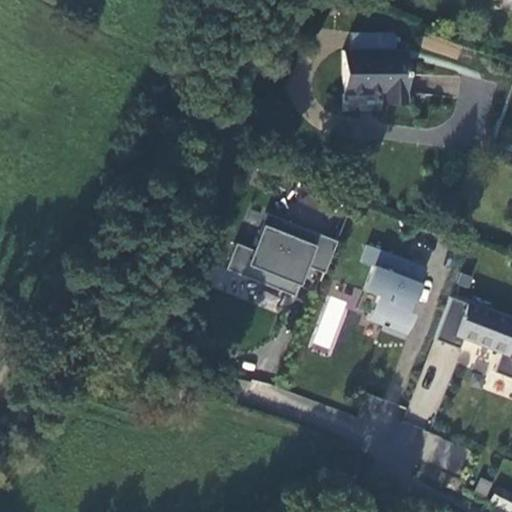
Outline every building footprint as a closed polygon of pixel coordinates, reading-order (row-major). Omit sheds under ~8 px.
[(351,35),(351,50),(392,51),(392,36),(351,35)] [(351,50),(343,50),(342,95),(381,96),(381,105),(405,105),(405,51),(392,51),(351,50)] [(297,293),(306,271),(309,263),(327,270),(340,238),(268,209),(253,246),(238,240),(227,265),(297,293)] [(378,291),(371,310),(369,316),(385,322),(383,327),(406,335),(415,311),(409,308),(414,297),(416,298),(429,264),(369,241),(363,258),(375,263),(366,287),(378,291)] [(306,271),(324,278),(327,270),(309,263),(306,271)] [(473,273),(461,268),(457,279),(469,284),(473,273)] [(333,281),(329,292),(353,302),(358,291),(333,281)] [(358,305),(371,310),(378,291),(366,287),(358,305)] [(511,316),(452,294),(436,335),(460,345),(465,333),(503,348),(495,368),(511,374),(511,316)] [(311,349),(334,354),(346,300),(324,295),(311,349)] [(488,502),(511,511),(511,494),(496,486),(488,502)]
